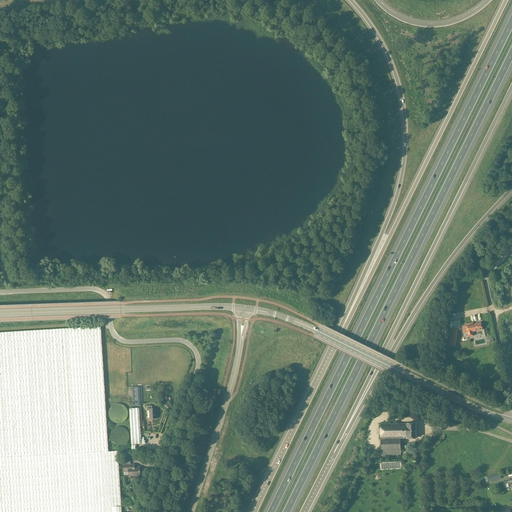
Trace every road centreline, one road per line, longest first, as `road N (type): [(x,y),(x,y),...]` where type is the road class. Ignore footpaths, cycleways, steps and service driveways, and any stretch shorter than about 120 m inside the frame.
road 1 (motorway): [(332,452),(511,85)]
road 2 (unclassified): [(148,511),(197,368),(193,348),(181,340),(115,337),(108,299),(95,289),(0,292)]
road 3 (motorway): [(506,0),(335,347)]
road 4 (motorway): [(352,0),(394,63),(406,138),(393,208),(335,347)]
road 5 (motorway): [(511,21),(358,334)]
road 6 (motorway): [(332,452),(431,285),(511,189)]
road 7 (primary): [(286,511),(407,266)]
road 8 (tertiary): [(0,313),(245,308)]
road 9 (motorway): [(407,266),(511,53)]
road 10 (tertiary): [(511,420),(319,331)]
road 11 (unclassified): [(191,511),(236,366),(245,308)]
road 12 (primary): [(358,334),(271,511)]
road 13 (motorway): [(335,347),(255,511)]
road 14 (motorway): [(490,0),(437,25),(408,22),(376,0)]
